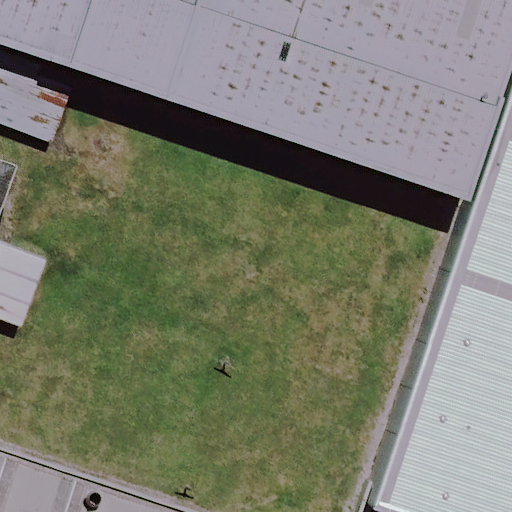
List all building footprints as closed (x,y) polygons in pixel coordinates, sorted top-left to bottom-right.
[(511,0),(0,0),(0,49),(467,206),(511,72),(511,0)] [(70,99),(0,69),(0,132),(48,153),(70,99)] [(511,511),(511,72),(467,206),(372,511),(511,511)] [(0,210),(13,172),(0,167),(0,210)] [(175,511),(0,454),(0,511),(175,511)]
